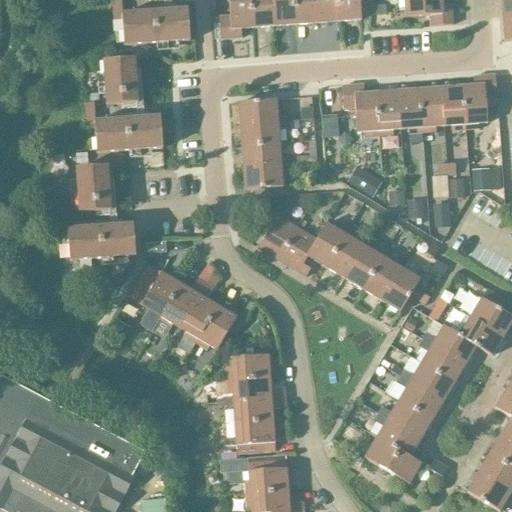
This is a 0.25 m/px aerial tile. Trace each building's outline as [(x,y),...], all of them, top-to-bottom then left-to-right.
[(121,0),(111,0),(113,21),(122,21),(124,47),(190,42),(187,11),(122,16),(121,0)] [(253,29),(250,0),(228,0),(230,18),(218,19),(220,41),(242,39),(241,30),(253,29)] [(250,0),(253,29),(274,28),(272,0),(250,0)] [(296,26),(293,0),(272,0),(274,28),(296,26)] [(317,25),(315,0),(293,0),(296,26),(317,25)] [(339,23),(337,0),(315,0),(317,25),(339,23)] [(337,0),(339,23),(361,22),(359,0),(337,0)] [(441,0),(398,0),(399,11),(404,10),(405,18),(430,17),(430,28),(453,26),(451,5),(442,6),(441,0)] [(511,0),(501,0),(503,21),(511,20),(511,0)] [(504,43),(511,42),(511,20),(503,21),(504,43)] [(134,60),(103,62),(106,107),(138,105),(134,60)] [(474,87),(462,88),(465,132),(479,130),(479,125),(487,125),(486,110),(497,109),(496,99),(495,77),(482,78),(473,78),(474,87)] [(379,138),(376,95),(364,95),(363,86),(342,88),(343,110),(355,110),(357,134),(365,134),(365,139),(379,138)] [(451,132),(465,132),(462,88),(440,90),(443,128),(451,127),(451,132)] [(435,128),(443,128),(440,90),(419,91),(422,135),(436,134),(435,128)] [(408,136),(422,135),(419,91),(397,93),(400,131),(408,130),(408,136)] [(392,132),(400,131),(397,93),(376,95),(379,138),(393,137),(392,132)] [(240,126),(289,123),(288,115),(277,116),(276,101),(238,104),(240,126)] [(94,104),(84,105),(86,129),(94,128),(96,155),(162,150),(160,118),(95,123),(94,104)] [(332,134),(337,128),(336,117),(323,118),(324,134),(332,134)] [(289,130),(289,123),(240,126),(241,148),(279,145),(278,131),(289,130)] [(243,169),(292,166),(291,158),(281,159),(279,145),(241,148),(243,169)] [(77,164),(87,163),(86,154),(76,155),(77,164)] [(446,166),(447,178),(456,178),(455,165),(446,166)] [(292,173),(292,166),(243,169),(245,191),(283,189),(282,174),(292,173)] [(438,179),(447,178),(446,166),(437,167),(438,179)] [(79,214),(111,212),(107,168),(76,170),(79,214)] [(488,171),(471,172),(472,193),(490,193),(490,192),(503,191),(503,181),(502,172),(502,170),(488,171)] [(355,189),(370,198),(380,182),(365,173),(355,189)] [(464,200),(462,182),(450,183),(451,201),(464,200)] [(389,209),(405,207),(404,192),(388,194),(389,209)] [(423,220),(422,202),(406,203),(407,221),(423,220)] [(448,205),(433,206),(435,229),(449,228),(448,205)] [(279,206),(274,215),(281,219),(286,210),(279,206)] [(69,262),(135,257),(133,226),(68,231),(67,211),(57,212),(59,236),(67,236),(69,262)] [(278,262),(298,229),(281,219),(274,215),(271,214),(266,222),(273,226),(258,250),(278,262)] [(387,229),(391,222),(382,217),(378,224),(387,229)] [(326,225),(317,241),(307,258),(325,269),(351,227),(344,223),(338,232),(326,225)] [(357,231),(351,227),(325,269),(344,280),(364,247),(352,240),(357,231)] [(302,267),(307,258),(317,241),(298,229),(278,262),(306,279),(310,271),(302,267)] [(144,255),(160,254),(159,243),(143,244),(144,255)] [(362,291),(388,249),(381,245),(375,254),(364,247),(344,280),(362,291)] [(438,250),(431,246),(426,255),(433,259),(438,250)] [(381,302),(401,270),(389,262),(394,253),(388,249),(362,291),(381,302)] [(158,322),(180,286),(146,265),(127,298),(149,311),(146,315),(158,322)] [(420,281),(401,270),(381,302),(400,314),(420,281)] [(190,292),(180,286),(158,322),(170,329),(173,325),(179,329),(206,284),(198,279),(190,292)] [(195,344),(217,308),(207,302),(214,289),(206,284),(179,329),(186,333),(183,337),(195,344)] [(424,308),(430,299),(416,290),(411,299),(424,308)] [(470,319),(503,339),(511,322),(511,318),(495,308),(500,299),(487,291),(470,319)] [(438,319),(446,305),(438,300),(430,315),(438,319)] [(244,323),(217,308),(195,344),(207,352),(210,348),(217,352),(229,331),(236,336),(244,323)] [(409,319),(404,328),(412,332),(417,324),(409,319)] [(476,348),(475,348),(491,358),(503,339),(470,319),(459,337),(459,338),(476,348)] [(108,337),(121,345),(129,331),(117,324),(108,337)] [(459,338),(459,337),(443,328),(436,340),(427,334),(423,341),(464,366),(475,348),(476,348),(459,338)] [(453,385),(464,366),(423,341),(419,348),(428,353),(421,365),(453,385)] [(227,382),(270,379),(267,348),(253,350),(254,358),(246,359),(230,360),(231,368),(226,368),(227,382)] [(253,350),(246,350),(246,359),(254,358),(253,350)] [(383,361),(381,365),(387,370),(390,365),(383,361)] [(400,378),(442,403),(453,385),(421,365),(414,377),(404,372),(400,378)] [(113,511),(135,471),(144,454),(0,377),(0,499),(24,511),(113,511)] [(431,422),(442,403),(400,378),(396,385),(406,390),(399,402),(431,422)] [(233,403),(286,400),(285,390),(271,391),(270,379),(227,382),(228,396),(233,396),(233,403)] [(511,419),(511,394),(506,391),(495,410),(511,419)] [(286,409),(286,400),(233,403),(234,411),(229,411),(230,425),(273,422),(272,410),(286,409)] [(420,440),(431,422),(399,402),(392,414),(382,409),(378,415),(420,440)] [(409,459),(420,440),(378,415),(374,422),(384,428),(376,439),(398,453),(409,459)] [(500,437),(511,444),(511,419),(500,437)] [(237,455),(275,453),(273,422),(230,425),(231,439),(236,439),(237,455)] [(511,444),(500,437),(489,456),(511,469),(511,444)] [(364,460),(386,473),(398,453),(376,439),(364,460)] [(421,465),(409,459),(398,453),(386,473),(396,478),(408,486),(421,465)] [(511,469),(489,456),(478,475),(511,495),(511,469)] [(245,495),(288,492),(286,462),(248,465),(249,481),(244,481),(245,495)] [(442,479),(447,470),(434,462),(428,471),(442,479)] [(511,504),(511,495),(478,475),(467,494),(497,511),(499,511),(507,501),(511,504)] [(251,511),(303,511),(303,503),(289,504),(288,492),(245,495),(246,509),(251,509),(251,511)] [(165,501),(141,502),(141,511),(165,509),(165,501)]
